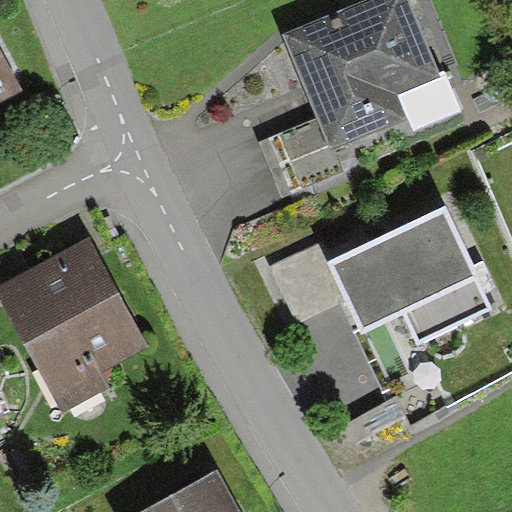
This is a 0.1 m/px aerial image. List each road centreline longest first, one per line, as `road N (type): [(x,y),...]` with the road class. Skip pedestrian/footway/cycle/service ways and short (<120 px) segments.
road 1 (residential): [(342,511),(154,196)]
road 2 (residential): [(154,196),(74,0)]
road 3 (residential): [(154,196),(0,271)]
